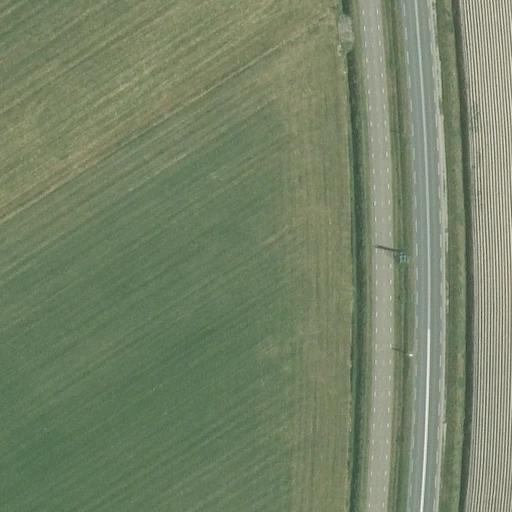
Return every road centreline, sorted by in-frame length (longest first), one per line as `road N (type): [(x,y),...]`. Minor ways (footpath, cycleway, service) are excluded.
road 1 (unclassified): [(374,511),(382,262),(368,0)]
road 2 (primary): [(419,511),(425,173),(413,0)]
